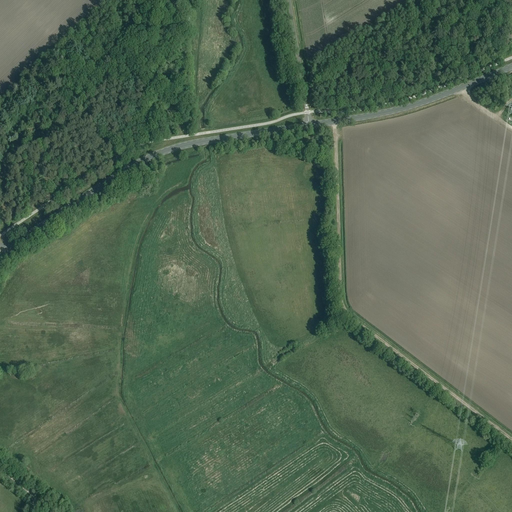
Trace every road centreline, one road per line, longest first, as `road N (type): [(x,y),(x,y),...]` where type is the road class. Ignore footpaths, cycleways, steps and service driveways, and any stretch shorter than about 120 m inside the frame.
road 1 (track): [(333,121),(343,307),(511,441)]
road 2 (secondary): [(2,253),(158,153),(308,125)]
road 3 (secondary): [(308,125),(408,107),(511,66)]
road 4 (unclassified): [(308,125),(288,0)]
